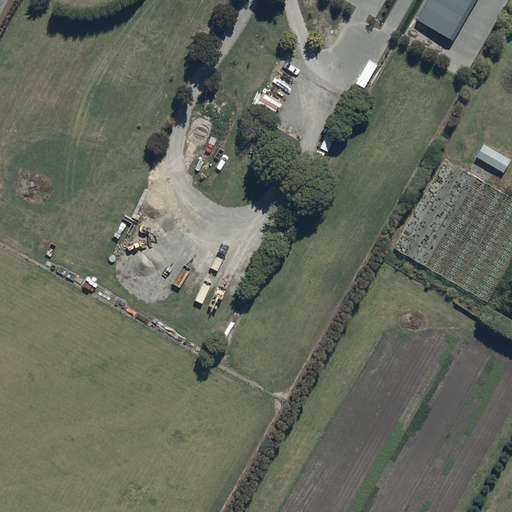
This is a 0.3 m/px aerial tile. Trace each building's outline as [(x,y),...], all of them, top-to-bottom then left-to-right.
[(368,0),(359,0),(353,12),(360,16),(368,0)] [(357,84),(350,80),(340,96),(347,100),(357,84)] [(300,137),(273,121),(270,126),(296,143),(300,137)] [(336,130),(329,127),(317,150),(328,156),(330,151),(327,149),(336,130)] [(508,155),(482,141),(476,153),(502,166),(508,155)]
